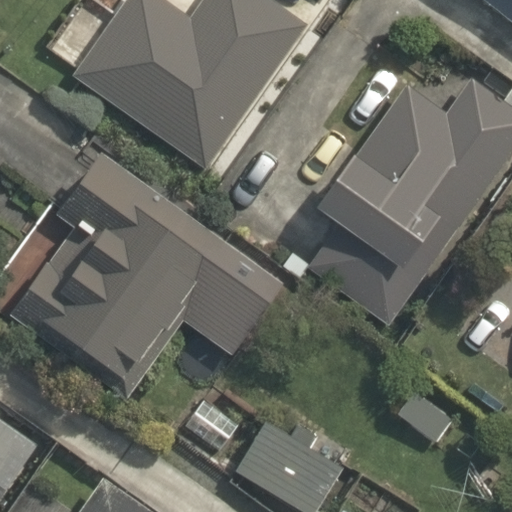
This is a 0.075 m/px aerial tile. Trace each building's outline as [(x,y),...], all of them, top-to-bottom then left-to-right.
[(298,28),(256,0),(198,0),(186,19),(158,0),(114,0),(60,82),(200,175),(298,28)] [(511,0),(483,0),(511,23),(511,0)] [(511,119),(511,83),(452,42),(300,261),(377,314),(511,119)] [(296,290),(105,140),(70,183),(111,215),(32,316),(134,396),(180,337),(230,375),(296,290)] [(273,415),(240,468),(310,511),(343,459),(273,415)] [(0,422),(0,473),(24,439),(0,422)] [(154,511),(119,483),(95,511),(154,511)]
